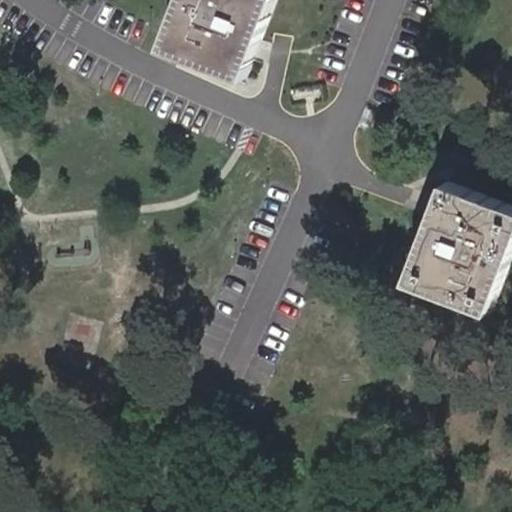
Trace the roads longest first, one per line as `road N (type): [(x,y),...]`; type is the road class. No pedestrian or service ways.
road 1 (residential): [(315,154),(169,508)]
road 2 (residential): [(315,154),(36,0)]
road 3 (residential): [(374,0),(315,154)]
